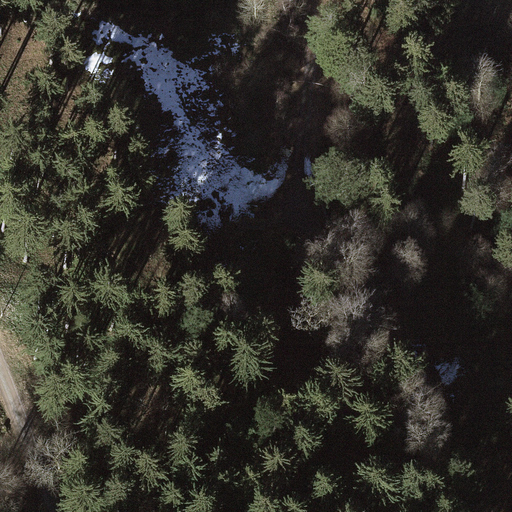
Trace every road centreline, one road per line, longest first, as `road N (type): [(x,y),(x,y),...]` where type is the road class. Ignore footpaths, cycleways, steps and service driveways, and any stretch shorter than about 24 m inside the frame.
road 1 (track): [(308,0),(299,189),(313,241),(385,315),(476,511)]
road 2 (track): [(55,511),(0,351)]
